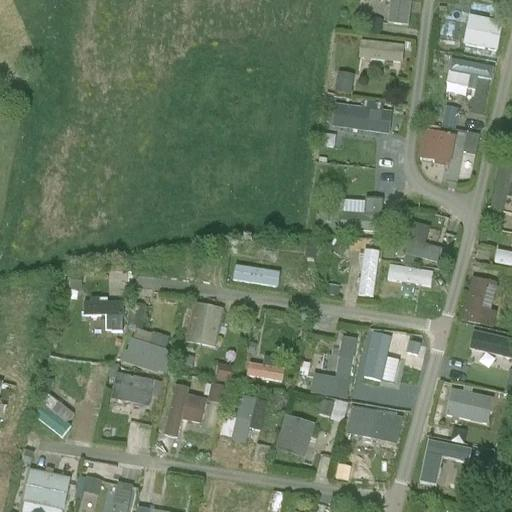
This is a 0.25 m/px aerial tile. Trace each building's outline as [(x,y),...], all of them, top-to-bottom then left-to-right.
[(408,27),(409,0),(386,0),(386,26),(408,27)] [(465,18),(461,48),(498,53),(502,23),(465,18)] [(358,44),(358,62),(402,63),(403,45),(358,44)] [(447,63),(445,88),(472,90),(470,115),(488,116),(491,66),(447,63)] [(350,96),(353,76),(337,73),(334,93),(350,96)] [(391,134),(392,110),(332,108),(331,132),(391,134)] [(456,132),(461,112),(447,108),(441,128),(456,132)] [(417,161),(449,167),(454,137),(423,131),(417,161)] [(467,135),(465,153),(477,155),(479,136),(467,135)] [(470,181),(475,157),(463,154),(457,178),(470,181)] [(511,175),(497,171),(486,213),(498,217),(503,198),(511,200),(511,175)] [(340,227),(382,228),(383,200),(363,200),(363,216),(340,215),(340,227)] [(424,236),(408,233),(401,258),(437,267),(441,250),(422,245),(424,236)] [(511,267),(511,254),(496,251),(493,263),(511,267)] [(358,299),(374,299),(376,252),(360,252),(358,299)] [(387,268),(386,283),(431,287),(432,272),(387,268)] [(232,269),(231,284),(278,288),(279,272),(232,269)] [(491,312),(497,285),(471,279),(461,324),(493,331),(497,313),(491,312)] [(104,318),(103,333),(121,334),(122,304),(83,302),(82,317),(104,318)] [(187,346),(219,348),(221,308),(189,307),(187,346)] [(121,363),(159,377),(172,342),(133,328),(121,363)] [(468,352),(496,357),(499,339),(472,333),(468,352)] [(313,375),(309,395),(344,402),(356,342),(342,339),(333,379),(313,375)] [(240,379),(284,381),(285,361),(259,360),(259,366),(240,365),(240,379)] [(111,403),(147,407),(148,398),(160,399),(161,381),(113,377),(111,403)] [(354,402),(346,436),(398,447),(405,413),(395,411),(400,390),(358,381),(353,402),(354,402)] [(185,397),(187,389),(173,386),(161,437),(176,441),(181,421),(200,426),(206,402),(185,397)] [(449,391),(443,418),(486,427),(492,401),(449,391)] [(63,439),(70,428),(66,425),(73,414),(47,397),(33,418),(63,439)] [(234,422),(224,419),(218,438),(245,445),(249,431),(261,434),(268,405),(240,398),(234,422)] [(326,403),(323,419),(344,422),(346,406),(326,403)] [(304,460),(315,426),(285,417),(274,451),(304,460)] [(417,484),(435,488),(442,459),(467,465),(471,452),(428,441),(417,484)] [(62,511),(69,480),(28,471),(18,511),(62,511)] [(85,495),(100,498),(103,482),(89,480),(85,495)] [(109,511),(126,511),(129,489),(113,487),(109,511)]
